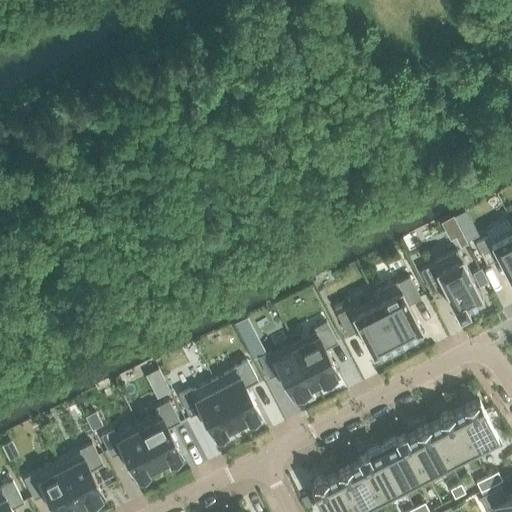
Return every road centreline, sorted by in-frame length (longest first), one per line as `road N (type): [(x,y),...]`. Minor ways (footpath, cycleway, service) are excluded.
road 1 (residential): [(511,391),(479,345),(261,458)]
road 2 (track): [(0,118),(227,0)]
